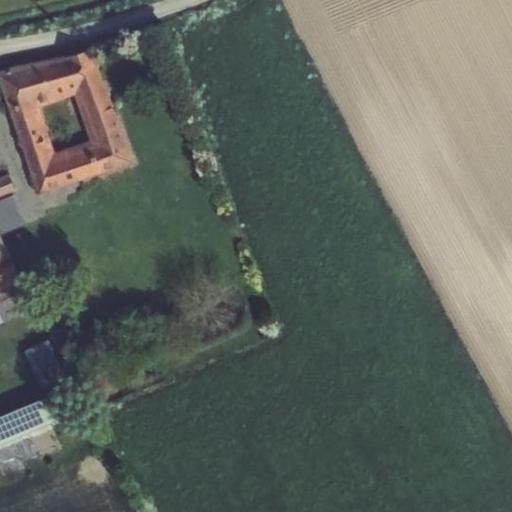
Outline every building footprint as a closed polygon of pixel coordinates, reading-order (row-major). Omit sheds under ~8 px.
[(0,83),(39,195),(133,163),(92,51),(0,72),(0,83)] [(0,198),(17,192),(8,175),(0,178),(0,198)] [(15,196),(0,201),(0,229),(2,234),(26,224),(15,196)] [(0,291),(23,281),(0,234),(0,291)] [(28,349),(46,385),(69,374),(51,338),(28,349)] [(0,442),(59,417),(49,394),(0,415),(0,442)]
